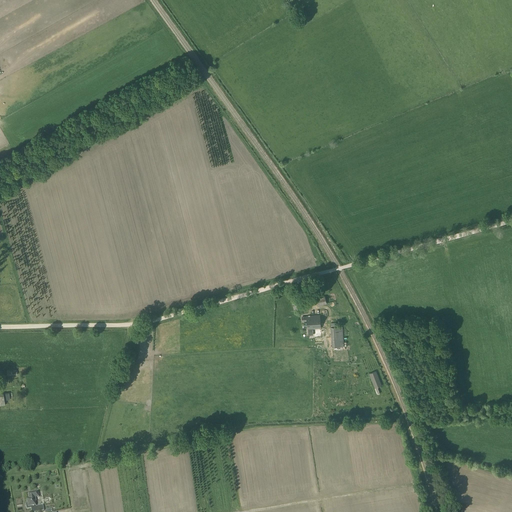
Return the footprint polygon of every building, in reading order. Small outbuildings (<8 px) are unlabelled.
[(316,299),(318,306),(326,304),(324,297),(316,299)] [(299,302),(298,298),(292,300),(294,308),(301,307),(300,306),(304,305),(304,304),(303,301),(299,302)] [(307,321),(307,329),(320,328),(319,316),(302,317),(302,321),(307,321)] [(382,386),(376,371),(369,374),(374,389),(382,386)] [(25,503),(26,509),(30,508),(31,511),(37,511),(43,511),(42,505),(36,507),(35,502),(32,501),(32,498),(38,497),(37,491),(27,493),(28,499),(26,499),(27,503),(25,503)]
